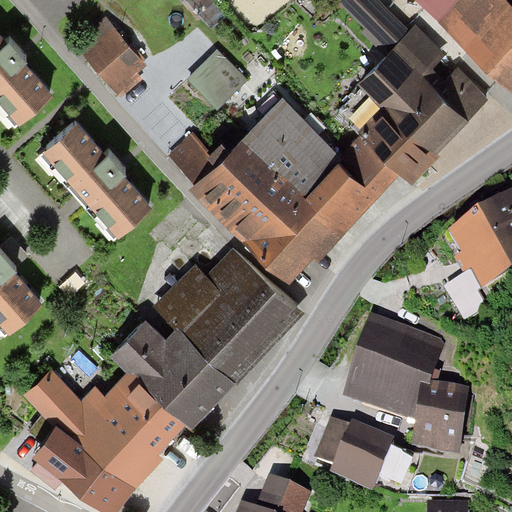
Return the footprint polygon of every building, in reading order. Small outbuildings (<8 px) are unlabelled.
[(336,0),(385,47),(406,26),(379,0),(336,0)] [(419,0),(435,15),(448,0),(419,0)] [(511,0),(448,0),(435,15),(511,83),(511,0)] [(106,15),(76,42),(122,94),(142,76),(136,68),(145,60),(106,15)] [(364,69),(391,96),(422,64),(439,46),(412,20),(406,26),(385,47),(364,69)] [(0,24),(0,91),(19,114),(52,86),(0,24)] [(216,45),(187,75),(218,105),(247,76),(216,45)] [(454,60),(437,79),(470,111),(487,93),(454,60)] [(360,128),(402,166),(411,176),(417,170),(440,148),(437,146),(470,111),(437,79),(422,64),(391,96),(360,128)] [(214,156),(194,176),(189,182),(242,232),(333,139),(279,88),(214,156)] [(76,114),(43,143),(87,193),(117,228),(150,199),(76,114)] [(360,128),(341,148),(379,192),(402,166),(360,128)] [(194,176),(214,156),(191,134),(171,154),(194,176)] [(341,148),(333,139),(242,232),(291,274),(314,249),(319,254),(379,192),(341,148)] [(511,204),(452,237),(467,265),(476,281),(511,261),(511,204)] [(158,304),(180,324),(235,375),(300,305),(235,244),(208,273),(196,262),(158,304)] [(7,254),(0,246),(0,315),(9,325),(43,295),(7,254)] [(471,277),(448,288),(464,318),(486,307),(471,277)] [(235,375),(180,324),(169,336),(146,315),(114,350),(131,366),(185,416),(191,421),(229,380),(235,375)] [(372,320),(346,393),(411,415),(425,374),(436,343),(372,320)] [(157,445),(185,416),(131,366),(104,396),(157,445)] [(157,445),(104,396),(96,388),(83,402),(48,370),(26,393),(53,419),(33,447),(41,453),(33,467),(43,477),(56,485),(65,471),(112,510),(164,451),(157,445)] [(464,388),(425,374),(411,415),(407,427),(419,431),(446,441),(464,388)] [(316,456),(333,462),(348,424),(330,417),(316,456)] [(333,462),(332,466),(368,479),(385,433),(349,419),(348,424),(333,462)] [(259,508),(270,511),(300,511),(309,487),(271,474),(259,508)] [(240,511),(270,511),(259,508),(244,503),(240,511)]
